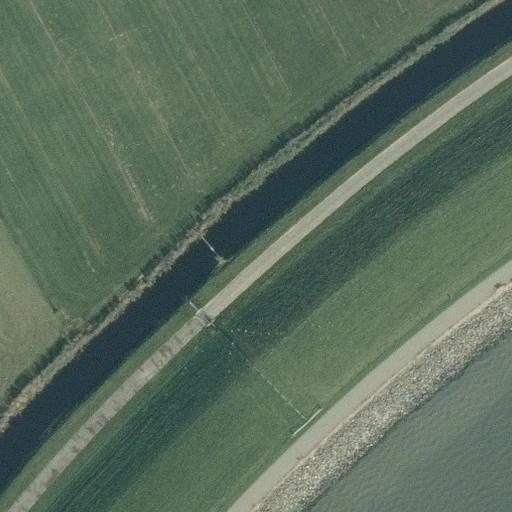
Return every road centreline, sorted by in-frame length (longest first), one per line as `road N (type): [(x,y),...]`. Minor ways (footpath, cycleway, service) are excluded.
road 1 (unclassified): [(511,73),(308,232),(117,412),(25,511)]
road 2 (unclassified): [(261,511),(419,363),(511,291)]
